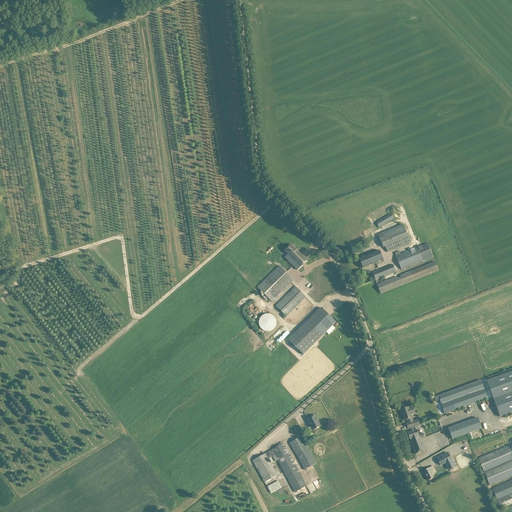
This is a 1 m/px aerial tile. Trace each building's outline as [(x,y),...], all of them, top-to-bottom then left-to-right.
[(392,214),(376,223),(379,227),(394,218),(392,214)] [(410,243),(403,224),(378,235),(383,248),(386,246),(387,252),(410,243)] [(401,270),(424,261),(433,257),(428,243),(421,246),(422,248),(419,249),(418,247),(396,256),(401,270)] [(291,244),(284,251),(287,255),(292,259),(289,262),(298,270),(307,261),(291,244)] [(363,268),(367,266),(383,259),(379,250),(359,259),(363,268)] [(381,294),(385,292),(429,274),(439,271),(435,262),(382,282),(381,278),(396,272),(393,265),(372,273),(381,294)] [(279,266),(257,288),(265,295),(263,297),(265,300),(267,298),(271,301),(293,280),(279,266)] [(276,306),(286,317),(306,297),(295,286),(276,306)] [(304,354),(336,323),(321,308),(289,340),(304,354)] [(268,314),(266,314),(263,315),(261,317),(260,319),(259,322),(259,324),(260,327),(262,329),(264,331),(266,332),(269,331),(272,331),(274,329),(275,327),(276,325),(276,322),(276,320),(275,318),(273,316),(271,315),(268,314)] [(511,371),(488,380),(500,417),(511,412),(511,371)] [(481,380),(439,395),(441,399),(441,401),(446,414),(487,399),(481,380)] [(400,401),(402,405),(416,401),(412,390),(408,392),(410,397),(400,401)] [(408,428),(413,427),(420,425),(418,420),(412,422),(411,418),(412,418),(410,415),(415,413),(413,407),(409,408),(408,407),(402,410),(402,412),(401,412),(402,417),(404,416),(405,420),(408,419),(409,423),(407,424),(408,428)] [(315,415),(307,420),(310,424),(313,430),(321,426),(317,419),(317,418),(315,415)] [(453,439),(481,428),(482,428),(478,418),(449,428),(453,439)] [(416,454),(420,452),(425,451),(421,439),(425,437),(423,433),(418,435),(416,430),(408,433),(416,454)] [(307,448),(304,441),(301,437),(296,440),(290,443),(296,455),(299,459),(305,470),(316,464),(307,448)] [(284,444),(253,460),(255,465),(256,466),(265,482),(277,475),(277,474),(279,473),(277,468),(274,469),(268,459),(273,456),(276,461),(278,460),(295,492),(306,486),(307,486),(286,448),(284,444)] [(511,444),(507,447),(478,459),(490,486),(511,476),(511,481),(492,489),(501,510),(511,504),(511,444)] [(448,452),(436,458),(440,466),(445,463),(449,470),(456,467),(448,452)] [(429,480),(433,478),(432,474),(433,474),(429,468),(424,471),(429,480)] [(278,481),(267,487),(271,493),(282,488),(278,481)]
